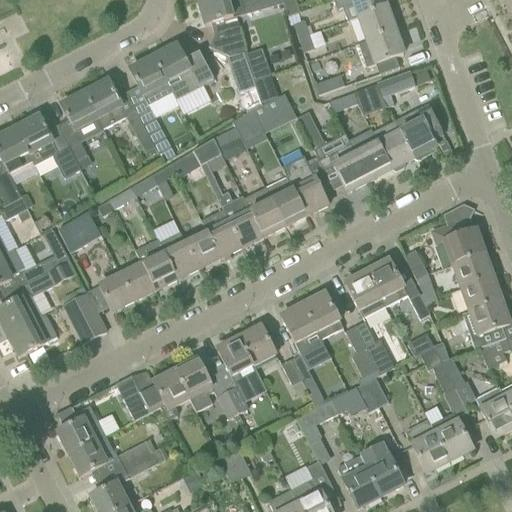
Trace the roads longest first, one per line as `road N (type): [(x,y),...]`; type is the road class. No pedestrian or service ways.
road 1 (residential): [(14,422),(486,181)]
road 2 (residential): [(0,114),(139,39),(153,13),(149,0)]
road 3 (residential): [(486,181),(427,0)]
